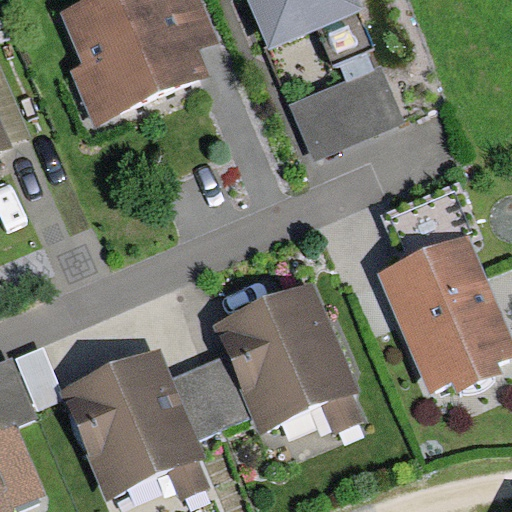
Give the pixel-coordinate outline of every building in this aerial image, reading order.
[(203,0),(99,0),(61,17),(84,68),(71,74),(96,129),(212,78),(201,53),(223,43),(203,0)] [(348,0),(244,0),(267,56),(357,20),(348,0)] [(381,68),(290,108),(315,166),(407,126),(381,68)] [(451,116),(427,128),(448,173),(472,161),(451,116)] [(0,156),(11,152),(0,126),(0,156)] [(511,363),(511,339),(468,240),(476,237),(456,191),(385,222),(406,268),(381,279),(432,395),(453,386),(459,398),(503,379),(499,370),(511,363)] [(361,396),(313,284),(283,298),(212,329),(226,361),(251,419),(260,440),(323,413),(333,436),(363,423),(353,399),(361,396)] [(17,363),(38,413),(66,401),(44,351),(17,363)] [(198,442),(173,384),(161,355),(129,368),(63,395),(109,504),(172,477),(183,503),(212,491),(201,464),(207,462),(198,442)] [(0,366),(0,481),(10,507),(42,494),(15,429),(36,421),(11,361),(0,366)] [(251,419),(226,361),(173,384),(198,442),(251,419)] [(0,511),(11,511),(10,507),(0,481),(0,511)]
